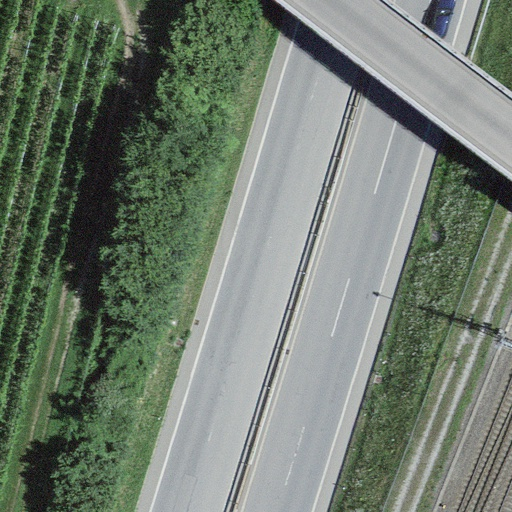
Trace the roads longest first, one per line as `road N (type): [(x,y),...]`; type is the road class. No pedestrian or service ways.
road 1 (trunk): [(337,0),(181,511)]
road 2 (trunk): [(274,511),(429,0)]
road 3 (track): [(511,228),(401,511)]
road 4 (unclassified): [(333,0),(511,134)]
